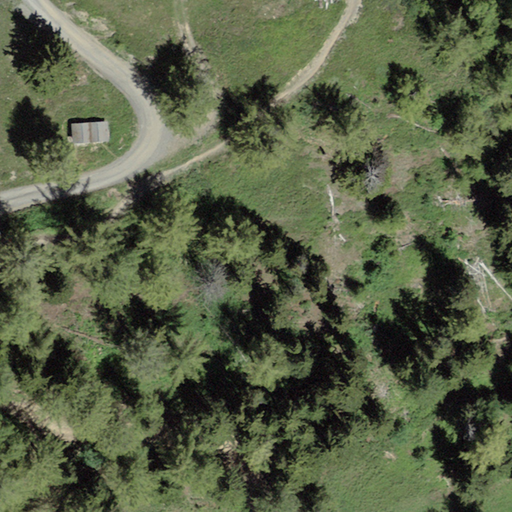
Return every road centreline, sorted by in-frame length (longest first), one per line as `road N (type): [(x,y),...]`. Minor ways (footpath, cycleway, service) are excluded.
road 1 (track): [(40,0),(146,113),(155,138),(147,163),(113,183),(0,203)]
road 2 (track): [(155,138),(205,123),(219,107),(216,83),(183,38),(177,0)]
